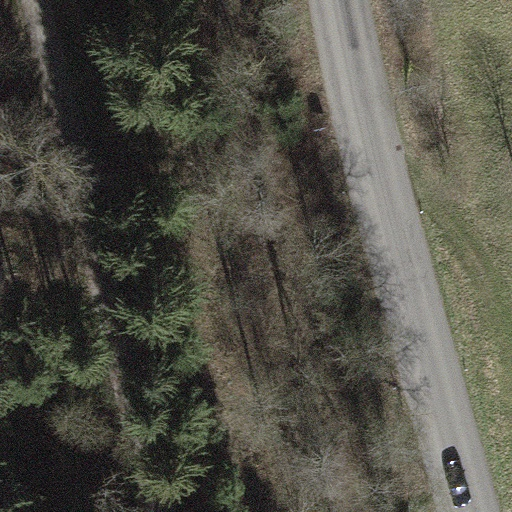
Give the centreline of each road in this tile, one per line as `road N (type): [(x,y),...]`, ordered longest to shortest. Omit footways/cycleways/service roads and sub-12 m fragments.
road 1 (track): [(32,0),(167,511)]
road 2 (tertiary): [(471,511),(387,210),(340,0)]
